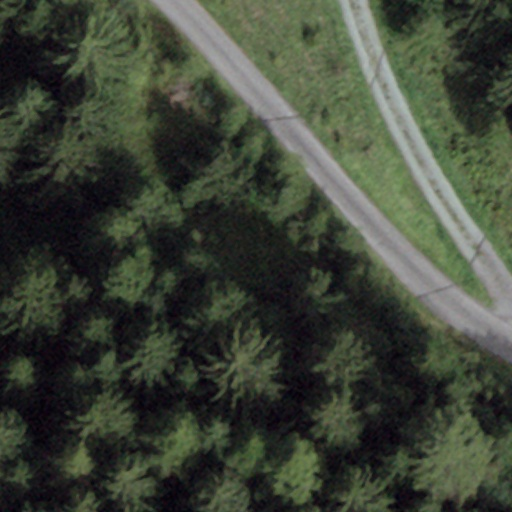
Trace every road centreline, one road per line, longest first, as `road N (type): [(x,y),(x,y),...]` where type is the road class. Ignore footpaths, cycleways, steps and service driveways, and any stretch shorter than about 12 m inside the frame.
road 1 (track): [(164,0),(511,329)]
road 2 (track): [(511,299),(433,184),(364,42),(354,0)]
